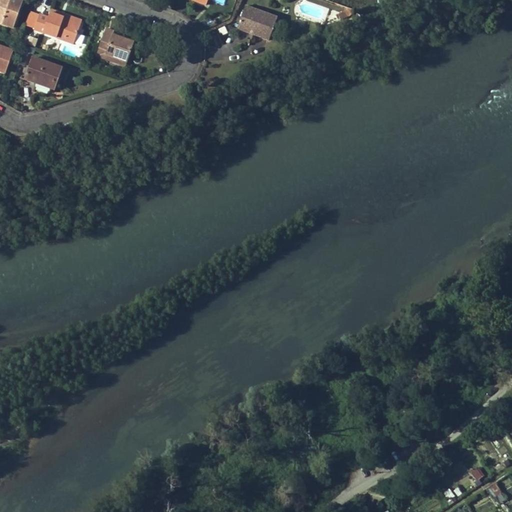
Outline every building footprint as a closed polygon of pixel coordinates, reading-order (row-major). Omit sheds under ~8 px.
[(0,0),(0,21),(14,27),(23,0),(0,0)] [(245,6),(239,22),(255,28),(252,34),(269,40),(277,17),(245,6)] [(59,15),(58,17),(81,25),(83,20),(52,9),(51,12),(59,15)] [(40,14),(34,29),(74,44),(81,25),(58,17),(59,15),(51,12),(49,18),(40,14)] [(237,28),(252,34),(255,28),(239,22),(237,28)] [(97,55),(104,58),(106,53),(127,61),(134,42),(122,38),(113,34),(114,32),(106,29),(97,55)] [(0,45),(0,69),(6,72),(13,51),(0,45)] [(125,66),(127,61),(106,53),(104,58),(125,66)] [(63,68),(33,57),(25,78),(56,89),(63,68)] [(477,482),(485,476),(479,467),(471,472),(477,482)] [(496,485),(490,489),(499,504),(506,500),(496,485)]
